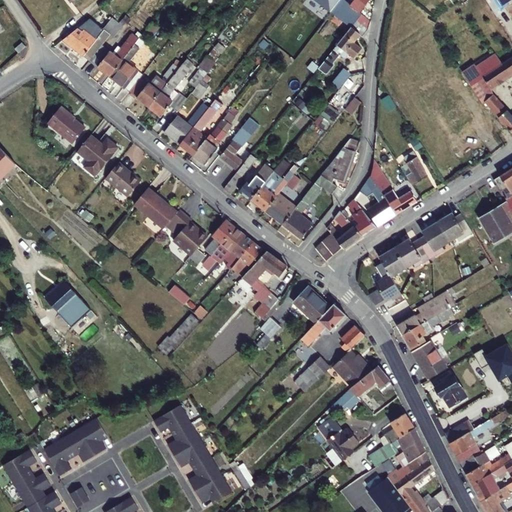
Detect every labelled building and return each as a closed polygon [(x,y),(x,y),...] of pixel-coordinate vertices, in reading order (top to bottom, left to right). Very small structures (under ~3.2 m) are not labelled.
[(332,12),(337,5),(340,0),(305,0),(302,5),(324,22),(332,12)] [(370,0),(354,0),(351,5),(360,13),(370,0)] [(351,28),(356,21),(337,5),(332,12),(351,28)] [(109,15),(101,9),(97,13),(106,19),(109,15)] [(100,47),(110,34),(122,19),(115,14),(104,28),(105,30),(97,39),(84,30),(83,31),(78,28),(63,40),(90,60),(100,47)] [(356,21),(351,28),(321,66),(325,70),(332,62),(334,63),(340,55),(345,58),(349,53),(354,57),(361,49),(354,42),(360,35),(363,36),(369,28),(370,21),(362,14),(356,21)] [(122,19),(110,34),(114,37),(129,18),(126,15),(122,19)] [(160,27),(152,21),(143,33),(151,40),(160,27)] [(110,54),(100,47),(90,60),(98,66),(98,67),(109,76),(138,38),(132,33),(125,42),(113,56),(110,54)] [(138,38),(109,76),(129,91),(140,77),(143,74),(128,64),(145,41),(139,37),(138,38)] [(125,42),(121,39),(110,54),(113,56),(125,42)] [(226,49),(218,43),(214,47),(222,54),(226,49)] [(477,69),(471,73),(477,82),(502,65),(494,54),(475,67),(477,69)] [(167,83),(149,106),(161,116),(170,105),(177,111),(187,98),(180,93),(174,101),(168,96),(194,63),(187,58),(183,64),(169,80),(167,83)] [(511,58),(502,65),(477,82),(471,86),(481,100),(482,99),(498,117),(493,121),(498,127),(492,133),(504,145),(511,137),(511,115),(492,92),(490,89),(511,73),(511,58)] [(164,76),(169,80),(183,64),(177,59),(164,76)] [(190,82),(196,87),(201,80),(207,72),(201,67),(190,82)] [(339,89),(352,75),(345,69),(332,82),(339,89)] [(477,82),(471,73),(463,79),(467,84),(469,82),(471,86),(477,82)] [(148,83),(140,77),(129,91),(149,106),(167,83),(162,79),(157,75),(150,83),(149,82),(148,83)] [(201,80),(196,87),(191,92),(199,98),(209,86),(201,80)] [(350,93),(354,96),(362,87),(357,84),(350,93)] [(361,102),(354,96),(345,109),(352,114),(361,102)] [(180,144),(194,155),(207,138),(200,132),(221,104),(215,99),(209,107),(180,144)] [(308,114),(311,110),(302,101),(298,105),(308,114)] [(165,132),(180,144),(209,107),(203,103),(188,122),(178,115),(165,132)] [(207,138),(194,155),(205,165),(218,149),(216,146),(232,126),(230,124),(239,112),(232,106),(207,138)] [(72,117),(61,107),(47,122),(71,144),(84,129),(71,118),(72,117)] [(292,108),(282,120),(298,132),(308,120),(292,108)] [(259,125),(249,117),(232,138),(233,139),(220,156),(236,169),(243,161),(235,155),(259,125)] [(101,144),(90,134),(70,159),(92,177),(99,170),(100,171),(114,154),(113,153),(118,147),(106,138),(101,144)] [(351,139),(322,175),(331,183),(334,178),(344,181),(355,151),(356,152),(360,143),(351,139)] [(411,148),(408,144),(395,152),(398,156),(411,148)] [(0,178),(15,165),(0,148),(0,178)] [(428,176),(412,151),(404,157),(413,173),(408,177),(413,185),(428,176)] [(256,158),(251,154),(224,188),(229,192),(256,158)] [(374,159),(371,175),(397,214),(417,201),(410,191),(399,198),(374,159)] [(131,173),(117,162),(106,177),(128,196),(141,179),(132,172),(131,173)] [(508,202),(511,209),(511,195),(511,194),(511,193),(511,168),(495,180),(508,202)] [(252,200),(264,185),(272,175),(265,169),(260,177),(257,175),(250,184),(247,182),(240,191),(252,200)] [(291,178),(286,185),(293,191),(301,180),(294,174),(291,178)] [(252,200),(266,211),(279,193),(286,185),(291,178),(287,175),(273,192),(264,185),(252,200)] [(337,187),(331,183),(322,175),(296,206),(282,224),(301,238),(313,223),(301,213),(322,186),(332,194),(337,187)] [(397,214),(371,175),(366,182),(379,202),(368,210),(378,225),(397,214)] [(175,211),(147,188),(134,204),(162,228),(165,224),(175,211)] [(362,189),(354,199),(359,206),(368,193),(362,189)] [(279,193),(266,211),(282,224),(296,206),(279,193)] [(359,206),(354,199),(348,206),(355,213),(352,216),(355,218),(350,222),(363,236),(376,226),(359,206)] [(511,209),(508,202),(480,219),(495,243),(511,232),(511,209)] [(175,211),(165,224),(176,234),(172,239),(190,254),(206,234),(188,220),(189,218),(177,208),(175,211)] [(344,249),(363,236),(350,222),(347,219),(342,213),(340,211),(334,218),(341,225),(340,226),(341,228),(338,231),(330,223),(327,229),(331,234),(343,247),(344,249)] [(438,223),(450,242),(457,237),(460,241),(473,233),(462,214),(456,218),(453,214),(438,223)] [(211,255),(236,227),(227,219),(212,236),(215,238),(205,250),(211,255)] [(450,242),(438,223),(423,232),(425,237),(419,240),(431,259),(443,251),(441,247),(450,242)] [(225,247),(231,251),(245,234),(236,227),(211,255),(216,259),(219,256),(218,256),(225,247)] [(231,269),(233,267),(254,242),(245,234),(231,251),(235,255),(227,266),(231,269)] [(322,242),(333,255),(343,247),(331,234),(322,242)] [(418,267),(431,259),(419,240),(413,244),(410,240),(395,249),(406,268),(415,262),(418,267)] [(263,248),(254,242),(233,267),(241,274),(263,248)] [(333,255),(322,242),(316,247),(316,248),(326,261),(333,255)] [(206,255),(198,249),(190,257),(199,264),(206,255)] [(406,268),(395,249),(379,258),(387,271),(389,274),(390,275),(391,276),(406,268)] [(267,321),(271,317),(281,301),(255,279),(265,269),(269,272),(271,270),(280,276),(287,266),(267,251),(244,277),(259,290),(257,294),(264,300),(256,311),(267,321)] [(215,261),(210,257),(203,264),(209,269),(215,261)] [(221,281),(223,279),(227,274),(228,272),(220,264),(206,281),(208,282),(214,275),(221,281)] [(495,270),(491,264),(484,268),(488,274),(491,273),(495,270)] [(497,275),(495,270),(491,273),(496,281),(499,278),(497,275)] [(227,274),(223,279),(228,283),(232,278),(227,274)] [(396,298),(402,294),(402,293),(391,276),(390,275),(375,283),(386,301),(394,296),(396,298)] [(79,296),(65,281),(46,298),(54,308),(59,314),(79,296)] [(184,304),(190,298),(175,285),(169,292),(184,304)] [(316,323),(331,307),(309,286),(294,302),(316,323)] [(434,298),(433,298),(426,302),(417,307),(421,313),(416,316),(415,314),(397,326),(402,335),(446,310),(450,307),(456,303),(448,289),(434,298)] [(424,298),(426,302),(433,298),(430,294),(424,298)] [(334,304),(331,307),(316,323),(301,338),(309,345),(326,327),(330,332),(346,316),(334,304)] [(454,314),(450,307),(446,310),(449,317),(454,314)] [(446,310),(402,335),(411,349),(426,340),(423,335),(432,330),(431,327),(449,317),(446,310)] [(200,320),(192,313),(160,348),(167,355),(200,320)] [(282,327),(271,317),(267,321),(260,328),(271,338),(282,327)] [(462,331),(457,322),(440,332),(445,341),(462,331)] [(347,352),(351,349),(365,334),(356,326),(343,339),(346,343),(343,347),(347,352)] [(436,350),(431,341),(412,352),(428,378),(446,367),(441,359),(436,350)] [(511,355),(506,346),(490,355),(486,349),(475,355),(482,367),(490,363),(499,378),(508,373),(511,379),(511,355)] [(447,355),(442,347),(436,350),(441,359),(447,355)] [(353,386),(372,370),(363,358),(361,360),(351,349),(347,352),(334,365),(353,386)] [(302,368),(292,378),(305,392),(331,367),(320,356),(309,367),(302,368)] [(290,375),(292,378),(302,368),(309,367),(304,361),(290,375)] [(378,365),(372,370),(353,386),(351,388),(356,393),(358,396),(377,381),(381,386),(379,388),(383,393),(393,385),(389,380),(390,379),(378,365)] [(453,377),(450,370),(432,380),(436,387),(436,388),(441,397),(444,396),(450,406),(466,397),(455,376),(453,377)] [(45,393),(39,383),(34,386),(40,396),(45,393)] [(344,403),(356,393),(351,388),(339,399),(344,403)] [(380,410),(372,402),(367,406),(374,414),(380,410)] [(175,431),(192,422),(182,404),(155,420),(161,432),(170,427),(169,425),(171,424),(175,431)] [(370,456),(377,467),(390,458),(396,455),(395,453),(398,451),(393,442),(415,427),(406,413),(391,423),(394,427),(384,435),(389,442),(370,456)] [(107,433),(98,417),(80,427),(96,454),(107,447),(102,439),(101,440),(100,438),(107,433)] [(338,463),(342,459),(335,449),(353,434),(351,432),(348,428),(341,434),(329,419),(313,431),(338,463)] [(450,443),(461,462),(472,455),(480,451),(473,436),(494,424),(490,419),(483,423),(473,429),(450,443)] [(446,433),(450,443),(473,429),(468,421),(446,433)] [(202,439),(192,422),(175,431),(180,438),(177,440),(176,439),(168,443),(175,455),(202,439)] [(80,427),(63,437),(72,454),(79,449),(81,452),(79,452),(84,461),(96,454),(80,427)] [(420,438),(415,427),(393,442),(398,451),(395,453),(396,455),(420,438)] [(359,442),(353,434),(335,449),(342,459),(353,451),(351,448),(359,442)] [(72,454),(63,437),(45,447),(61,474),(72,467),(68,459),(66,460),(65,458),(72,454)] [(396,455),(403,468),(407,465),(411,472),(429,458),(420,438),(396,455)] [(196,467),(212,457),(202,439),(175,455),(182,466),(190,462),(189,460),(191,459),(196,467)] [(472,484),(511,459),(511,443),(506,447),(511,454),(493,465),(485,453),(474,460),(472,455),(461,462),(472,484)] [(26,465),(28,463),(29,465),(37,460),(30,448),(3,464),(14,482),(30,472),(26,465)] [(485,453),(482,449),(480,451),(472,455),(474,460),(485,453)] [(222,474),(212,457),(196,467),(200,474),(198,475),(197,474),(189,479),(196,490),(222,474)] [(389,476),(392,481),(415,511),(430,511),(449,499),(444,490),(428,503),(427,502),(425,503),(412,487),(435,470),(429,458),(411,472),(407,465),(403,468),(398,471),(389,476)] [(511,459),(472,484),(481,501),(501,489),(494,479),(508,471),(511,477),(511,459)] [(251,486),(235,461),(230,463),(247,490),(251,486)] [(323,464),(304,477),(310,486),(329,473),(323,464)] [(34,479),(30,472),(14,482),(24,499),(51,483),(44,472),(36,476),(37,478),(34,479)] [(216,501),(232,492),(222,474),(196,490),(202,501),(210,497),(209,496),(212,494),(216,501)] [(368,493),(382,511),(404,511),(410,507),(387,478),(368,493)] [(511,489),(511,481),(501,489),(481,501),(488,511),(505,511),(499,502),(511,494),(509,491),(511,489)] [(83,486),(71,493),(78,505),(90,498),(83,486)] [(28,506),(31,511),(53,511),(51,507),(53,505),(54,507),(62,502),(55,490),(28,506)] [(105,511),(129,511),(130,511),(131,511),(139,508),(132,496),(105,511)]
